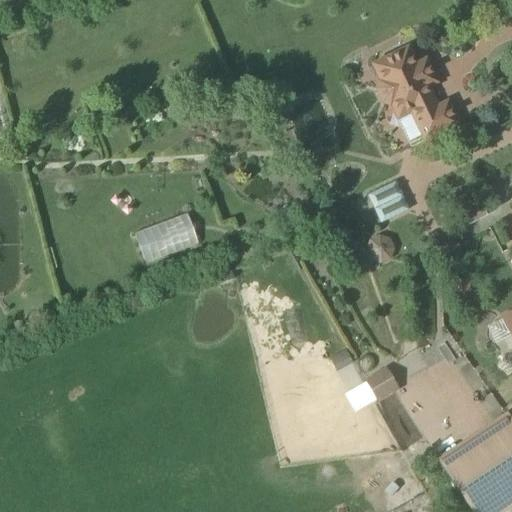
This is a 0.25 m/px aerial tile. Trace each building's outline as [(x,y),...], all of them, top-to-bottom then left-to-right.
[(410,114),(413,121),(435,110),(425,89),(433,85),(422,63),(415,67),(406,50),(374,66),(383,83),(379,85),(376,92),(382,104),(389,106),(393,104),(400,119),(410,114)] [(446,105),(435,110),(413,121),(424,142),(456,126),(446,105)] [(394,185),(368,198),(380,223),(406,211),(394,185)] [(379,239),(370,243),(366,253),(371,262),(380,265),(389,261),(392,251),(388,243),(379,239)] [(511,315),(502,320),(511,338),(511,315)] [(386,372),(366,384),(376,403),(396,391),(386,372)] [(511,423),(511,424),(506,417),(436,463),(468,511),(501,511),(511,505),(511,423)]
